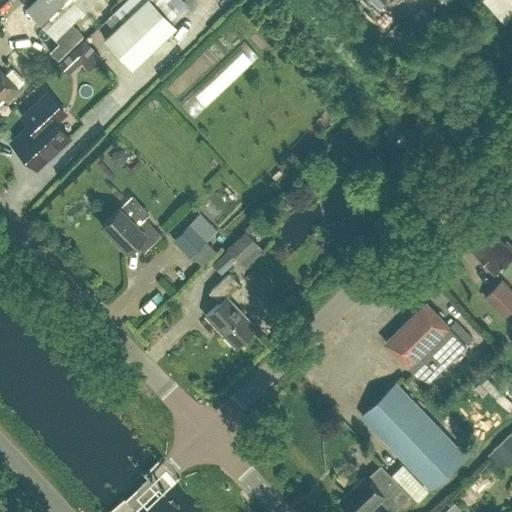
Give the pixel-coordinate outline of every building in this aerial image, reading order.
[(57,59),(82,34),(70,21),(91,0),(31,0),(27,5),(56,34),(53,37),(57,42),(49,50),(57,59)] [(176,23),(153,0),(126,0),(107,19),(115,27),(105,36),(133,65),(176,23)] [(511,0),(485,0),(511,28),(511,0)] [(0,107),(8,100),(9,101),(21,89),(0,67),(0,107)] [(50,151),(68,134),(54,119),(65,109),(48,92),(24,115),(32,124),(14,140),(36,164),(39,161),(43,161),(50,155),(50,151)] [(396,118),(385,128),(395,138),(406,129),(396,118)] [(138,223),(120,205),(103,223),(128,248),(136,240),(145,249),(162,232),(146,215),(138,223)] [(171,238),(188,256),(205,240),(188,222),(171,238)] [(471,244),(496,271),(511,255),(511,243),(508,239),(505,242),(490,226),(471,244)] [(240,263),(258,245),(243,230),(225,248),(240,263)] [(206,313),(236,344),(256,325),(227,295),(240,282),(230,272),(209,291),(219,301),(206,313)] [(484,296),(504,316),(511,307),(511,287),(503,278),(484,296)] [(429,302),(388,342),(409,363),(409,364),(427,383),(468,343),(450,324),(429,302)] [(467,453),(397,381),(363,415),(409,463),(395,476),(382,463),(368,476),(367,475),(343,498),(356,511),(367,511),(382,497),(395,510),(411,494),(418,501),(467,453)] [(511,457),(511,439),(508,434),(496,446),(503,453),(510,460),(511,457)]
